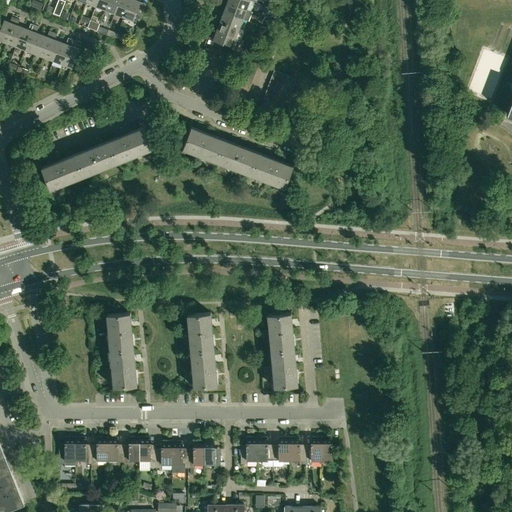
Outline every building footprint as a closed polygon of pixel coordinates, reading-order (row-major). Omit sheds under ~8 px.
[(65,0),(58,0),(54,13),(60,16),(65,0)] [(97,0),(96,6),(105,10),(108,0),(97,0)] [(108,0),(105,10),(114,13),(119,0),(108,0)] [(119,0),(114,13),(124,17),(129,0),(119,0)] [(137,0),(129,0),(124,17),(139,22),(145,7),(139,5),(141,1),(137,0)] [(222,0),(221,0),(220,4),(226,6),(224,11),(243,19),(246,9),(222,0)] [(222,0),(246,9),(249,0),(222,0)] [(69,20),(70,16),(68,16),(69,13),(63,11),(61,17),(69,20)] [(216,14),(214,18),(239,28),(243,19),(224,11),(222,17),(216,14)] [(4,20),(0,29),(0,39),(6,42),(16,17),(12,16),(10,22),(4,20)] [(6,42),(15,46),(23,27),(17,25),(20,19),(16,17),(6,42)] [(214,18),(213,22),(219,25),(217,30),(235,37),(239,28),(214,18)] [(15,46),(25,49),(34,24),(31,23),(28,29),(23,27),(15,46)] [(25,49),(34,53),(41,34),(36,32),(38,26),(34,24),(25,49)] [(34,53),(44,56),(53,32),(49,30),(47,36),(41,34),(34,53)] [(240,39),(235,37),(217,30),(215,35),(209,33),(207,37),(213,39),(213,40),(236,49),(240,39)] [(44,56),(53,60),(60,41),(55,39),(57,33),(53,32),(44,56)] [(53,60),(62,64),(72,39),(68,37),(66,43),(60,41),(53,60)] [(72,67),(79,49),(73,46),(76,40),(72,39),(62,64),(72,67)] [(248,59),(247,61),(245,66),(257,70),(259,64),(248,59)] [(254,77),(257,70),(245,66),(243,72),(254,77)] [(285,74),(274,69),(272,76),(283,80),(283,79),(285,74)] [(252,83),(254,77),(243,72),(240,79),(252,83)] [(295,84),(297,78),(285,74),(283,79),(295,84)] [(272,76),(269,82),(280,87),(281,85),(283,80),(272,76)] [(249,90),(252,83),(240,79),(238,86),(249,90)] [(292,89),(295,84),(283,79),(283,80),(281,85),(292,89)] [(269,82),(267,89),(278,93),(279,90),(280,87),(269,82)] [(290,95),(292,89),(281,85),(280,87),(279,90),(290,95)] [(247,96),(249,90),(238,86),(236,92),(247,96)] [(267,89),(264,95),(276,100),(277,96),(278,93),(267,89)] [(288,100),(290,95),(279,90),(278,93),(277,96),(288,100)] [(244,103),(247,96),(236,92),(233,99),(244,103)] [(264,95),(262,102),(273,106),(275,102),(276,100),(264,95)] [(286,106),(288,100),(277,96),(276,100),(275,102),(286,106)] [(271,113),(273,107),(273,106),(262,102),(259,109),(271,113)] [(284,112),(286,106),(275,102),(273,106),(273,107),(284,112)] [(271,113),(282,117),(284,112),(273,107),(271,113)] [(183,148),(217,161),(225,139),(191,126),(183,148)] [(143,127),(118,136),(109,140),(118,162),(152,148),(143,127)] [(259,152),(241,145),(225,139),(217,161),(251,174),(259,152)] [(109,140),(85,150),(75,154),(84,175),(118,162),(109,140)] [(293,165),(274,158),(259,152),(251,174),(285,187),(293,165)] [(75,154),(57,161),(41,167),(50,189),(84,175),(75,154)] [(348,197),(358,196),(358,187),(348,187),(348,197)] [(130,312),(107,314),(110,350),(134,348),(130,312)] [(214,348),(212,322),(211,312),(187,314),(191,350),(214,348)] [(294,348),(294,347),(291,312),(268,314),(271,350),(294,348)] [(137,384),(135,365),(134,348),(110,350),(114,387),(137,384)] [(218,384),(216,365),(214,348),(191,350),(194,387),(218,384)] [(298,385),(296,365),(294,348),(271,350),(274,387),(298,385)] [(74,466),(74,460),(75,460),(75,436),(65,436),(65,444),(59,444),(59,463),(65,463),(65,466),(74,466)] [(86,436),(75,436),(75,460),(85,460),(85,463),(86,463),(86,468),(91,468),(91,448),(86,448),(86,436)] [(97,463),(97,460),(108,460),(108,436),(97,436),(97,448),(91,448),(91,468),(93,468),(92,463),(97,463)] [(118,436),(108,436),(108,460),(109,460),(108,463),(124,463),(124,448),(118,448),(118,436)] [(130,463),(129,460),(140,460),(140,436),(129,436),(129,448),(124,448),(124,463),(130,463)] [(150,436),(140,436),(140,460),(150,460),(150,467),(155,467),(155,452),(150,452),(150,436)] [(247,463),(247,460),(257,460),(257,436),(246,436),(246,449),(241,449),(241,463),(247,463)] [(257,460),(263,460),(263,463),(265,466),(273,466),(273,449),(268,448),(267,436),(257,436),(257,460)] [(284,463),(284,460),(289,460),(289,436),(278,436),(278,449),(273,449),(273,466),(282,466),(284,463)] [(289,460),(299,460),(299,464),(305,463),(306,449),(300,449),(300,436),(289,436),(289,460)] [(311,463),(311,460),(322,460),(322,436),(311,436),(311,449),(306,449),(305,463),(311,463)] [(322,460),(332,460),(332,464),(338,463),(338,449),(332,449),(332,436),(322,436),(322,460)] [(0,511),(25,502),(0,440),(0,511)] [(162,467),(162,464),(171,464),(171,440),(161,440),(161,452),(155,452),(155,467),(162,467)] [(171,464),(182,464),(182,467),(187,467),(187,461),(188,452),(182,452),(182,440),(171,440),(171,464)] [(194,467),(194,464),(204,464),(204,440),(193,440),(193,453),(188,452),(187,461),(187,467),(194,467)] [(204,464),(214,463),(214,467),(220,467),(220,452),(215,452),(214,440),(204,440),(204,464)] [(158,503),(158,511),(176,511),(176,503),(158,503)] [(225,511),(226,503),(208,503),(207,511),(225,511)] [(244,511),(244,503),(226,503),(225,511),(244,511)]
